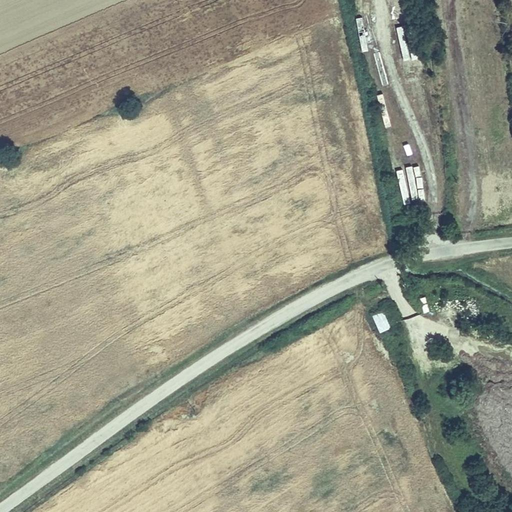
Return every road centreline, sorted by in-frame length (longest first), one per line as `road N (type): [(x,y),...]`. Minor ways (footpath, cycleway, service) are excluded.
road 1 (unclassified): [(511,241),(387,265),(286,311),(173,379),(0,507)]
road 2 (track): [(411,313),(447,445),(488,511)]
